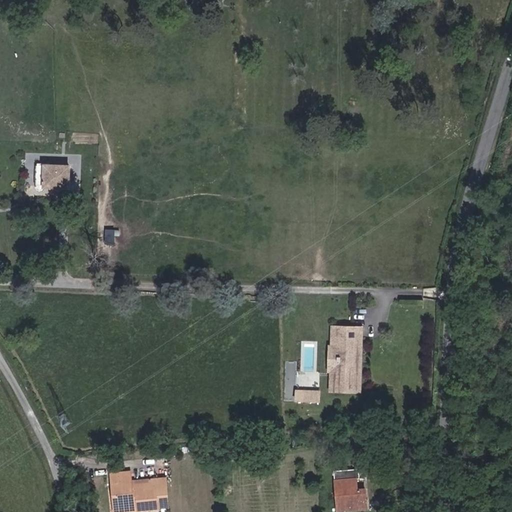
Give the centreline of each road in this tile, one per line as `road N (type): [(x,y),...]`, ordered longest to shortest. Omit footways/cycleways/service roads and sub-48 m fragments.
road 1 (unclassified): [(0,284),(442,290)]
road 2 (tertiary): [(442,290),(511,44)]
road 3 (tertiary): [(443,511),(435,393),(442,290)]
road 4 (residential): [(94,511),(0,365)]
